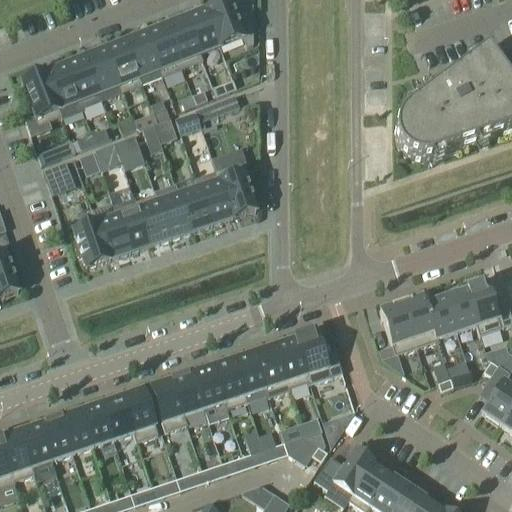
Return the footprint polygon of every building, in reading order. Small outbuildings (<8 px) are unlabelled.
[(398,0),(398,10),(400,10),(400,7),(421,0),(398,0)] [(203,16),(217,53),(241,45),(244,54),(251,51),(251,16),(233,23),(226,6),(225,7),(203,16)] [(183,24),(197,61),(200,68),(201,68),(198,61),(217,53),(203,16),(183,24)] [(163,32),(180,76),(200,68),(197,61),(183,24),(163,32)] [(143,40),(160,84),(180,76),(163,32),(143,40)] [(143,40),(122,47),(140,91),(160,84),(143,40)] [(102,55),(119,99),(140,91),(122,47),(102,55)] [(119,99),(102,55),(82,63),(99,107),(119,99)] [(511,98),(484,62),(487,60),(485,58),(453,82),(456,86),(435,97),(435,96),(414,112),(416,115),(405,120),(404,119),(402,121),(399,123),(397,125),(396,128),(395,130),(393,134),(393,136),(392,139),(392,142),(393,147),(394,150),(395,153),(397,157),(399,159),(401,161),(403,162),(406,164),(409,166),(411,167),(417,168),(422,168),(425,168),(429,167),(428,164),(439,159),(440,163),(474,151),(473,149),(483,144),(485,148),(511,138),(511,98)] [(99,107),(82,63),(62,71),(79,115),(99,107)] [(79,115),(62,71),(43,79),(43,78),(42,79),(59,123),(60,125),(80,117),(79,115)] [(19,88),(23,99),(20,100),(26,115),(29,114),(36,132),(59,123),(42,79),(20,88),(20,87),(19,88)] [(222,90),(211,94),(214,103),(226,98),(222,90)] [(191,103),(194,112),(205,107),(202,98),(191,103)] [(179,107),(183,116),(194,112),(191,103),(179,107)] [(206,114),(210,125),(237,115),(233,103),(206,114)] [(167,125),(163,115),(151,119),(155,130),(167,125)] [(142,135),(155,130),(151,119),(138,124),(142,135)] [(178,139),(189,135),(185,121),(173,126),(178,139)] [(116,130),(120,140),(133,135),(129,125),(116,130)] [(157,142),(168,138),(165,129),(154,132),(157,142)] [(159,156),(152,133),(141,137),(148,159),(159,156)] [(107,145),(103,135),(89,141),(93,151),(107,145)] [(89,141),(74,147),(78,156),(93,151),(89,141)] [(132,142),(121,147),(125,156),(131,159),(138,157),(132,142)] [(55,153),(59,164),(73,159),(69,148),(55,153)] [(97,156),(102,167),(117,161),(112,150),(97,156)] [(78,167),(83,179),(97,174),(92,162),(78,167)] [(40,178),(45,190),(68,181),(64,169),(40,178)] [(214,178),(230,225),(252,218),(254,217),(250,206),(254,205),(253,190),(244,190),(238,170),(214,178)] [(209,232),(230,225),(214,178),(193,185),(196,194),(209,232)] [(152,198),(153,201),(168,246),(189,239),(176,201),(173,191),(152,198)] [(176,201),(189,239),(209,232),(196,194),(176,201)] [(133,208),(148,253),(168,246),(153,201),(133,208)] [(115,222),(127,260),(148,253),(133,208),(132,206),(112,213),(115,222)] [(68,230),(84,275),(107,267),(92,222),(68,230)] [(92,222),(107,267),(127,260),(115,222),(95,228),(93,222),(92,222)] [(0,252),(0,302),(15,298),(16,298),(12,286),(15,285),(10,270),(7,271),(1,253),(0,252)] [(484,269),(504,261),(500,252),(481,259),(484,269)] [(464,297),(463,297),(475,333),(474,334),(477,343),(499,335),(511,331),(503,307),(491,311),(484,290),(479,292),(479,291),(464,296),(464,297)] [(475,333),(463,297),(442,304),(454,340),(474,334),(475,333)] [(434,347),(422,311),(423,311),(420,303),(408,307),(408,306),(398,309),(414,356),(435,348),(435,347),(434,347)] [(454,340),(442,304),(423,311),(422,311),(434,347),(435,347),(454,340)] [(414,356),(398,309),(388,313),(389,313),(377,317),(389,354),(392,362),(392,363),(414,356)] [(314,339),(292,346),(308,391),(329,384),(340,380),(333,358),(321,362),(314,339)] [(308,391),(292,346),(272,353),(287,398),(288,398),(287,395),(305,389),(306,392),(308,391)] [(287,398),(272,353),(251,360),(267,405),(287,398)] [(392,362),(389,354),(376,358),(379,367),(392,362)] [(251,360),(231,366),(245,409),(265,403),(265,405),(267,405),(251,360)] [(245,409),(231,366),(210,373),(224,416),(245,409)] [(495,374),(488,369),(481,379),(488,384),(495,374)] [(224,416),(210,373),(190,380),(202,416),(221,410),(223,417),(224,416)] [(491,402),(479,420),(498,432),(511,411),(511,384),(505,380),(496,374),(481,396),(491,402)] [(448,386),(451,395),(470,389),(467,379),(448,386)] [(202,416),(190,380),(169,387),(184,432),(185,432),(182,423),(202,416)] [(438,399),(450,395),(447,386),(436,390),(438,399)] [(184,432),(169,387),(148,394),(163,439),(184,432)] [(140,396),(119,404),(135,449),(156,442),(140,396)] [(135,449),(119,404),(99,411),(111,447),(131,440),(134,449),(135,449)] [(111,447),(99,411),(78,418),(91,454),(111,447)] [(511,441),(511,411),(498,432),(511,441)] [(91,454),(78,418),(58,425),(70,461),(91,454)] [(58,425),(37,432),(50,468),(70,461),(58,425)] [(37,432),(17,439),(30,474),(50,468),(37,432)] [(17,439),(0,444),(0,456),(12,491),(13,491),(12,488),(33,481),(30,474),(17,439)] [(286,461),(302,473),(316,452),(303,444),(282,451),(286,461)] [(273,453),(277,464),(285,461),(281,450),(273,453)] [(0,494),(12,491),(0,456),(0,494)] [(327,464),(311,488),(326,498),(322,504),(334,511),(342,511),(345,507),(371,470),(352,457),(341,473),(327,464)] [(249,461),(240,464),(244,475),(253,472),(249,461)] [(232,466),(236,478),(244,475),(240,464),(232,466)] [(352,511),(368,511),(388,482),(371,470),(345,507),(352,511)] [(208,475),(200,477),(203,489),(212,486),(208,475)] [(191,480),(195,492),(203,489),(200,477),(191,480)] [(394,511),(406,494),(388,482),(368,511),(394,511)] [(158,491),(150,494),(153,506),(162,503),(158,491)] [(141,497),(145,508),(153,506),(150,494),(141,497)] [(420,511),(424,506),(406,494),(394,511),(420,511)] [(286,511),(287,511),(272,501),(264,511),(286,511)]
